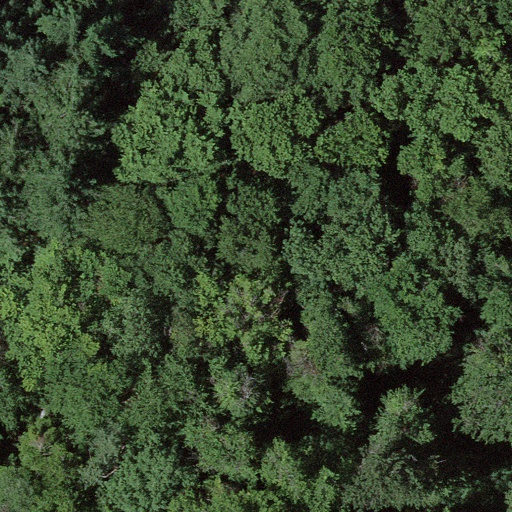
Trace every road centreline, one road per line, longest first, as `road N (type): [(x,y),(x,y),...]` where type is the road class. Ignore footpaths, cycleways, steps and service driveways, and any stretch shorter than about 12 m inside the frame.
road 1 (track): [(0,380),(196,334),(511,206)]
road 2 (track): [(404,0),(100,90)]
